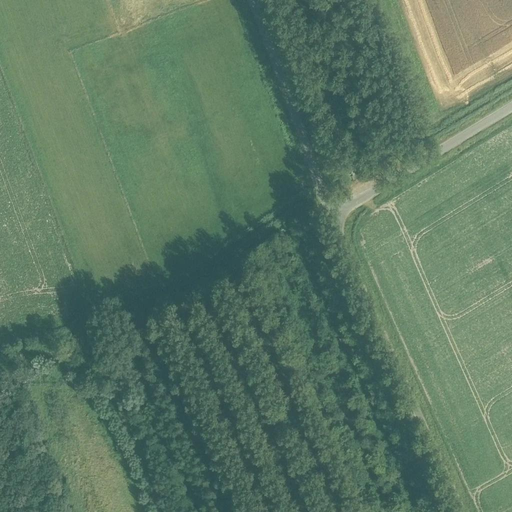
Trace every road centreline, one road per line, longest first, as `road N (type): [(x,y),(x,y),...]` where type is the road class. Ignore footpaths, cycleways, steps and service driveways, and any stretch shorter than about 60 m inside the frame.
road 1 (unclassified): [(462,511),(333,215)]
road 2 (unclassified): [(333,215),(251,0)]
road 3 (unclassified): [(333,215),(511,107)]
